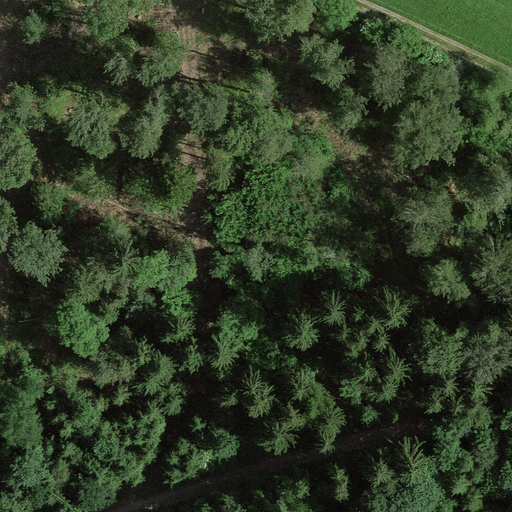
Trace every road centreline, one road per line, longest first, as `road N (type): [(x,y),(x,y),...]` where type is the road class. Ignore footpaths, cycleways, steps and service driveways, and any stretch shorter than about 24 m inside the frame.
road 1 (track): [(137,511),(397,429),(511,426)]
road 2 (track): [(511,66),(367,0)]
